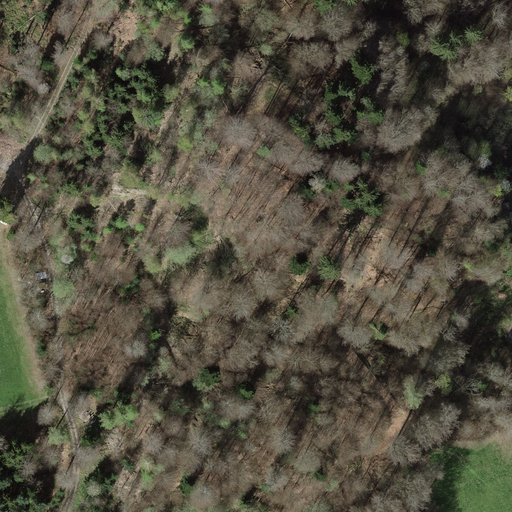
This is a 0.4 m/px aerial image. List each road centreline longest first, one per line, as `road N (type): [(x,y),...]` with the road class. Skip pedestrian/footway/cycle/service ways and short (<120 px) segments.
road 1 (track): [(35,210),(77,449),(66,511)]
road 2 (track): [(35,210),(17,161),(59,92),(86,0)]
